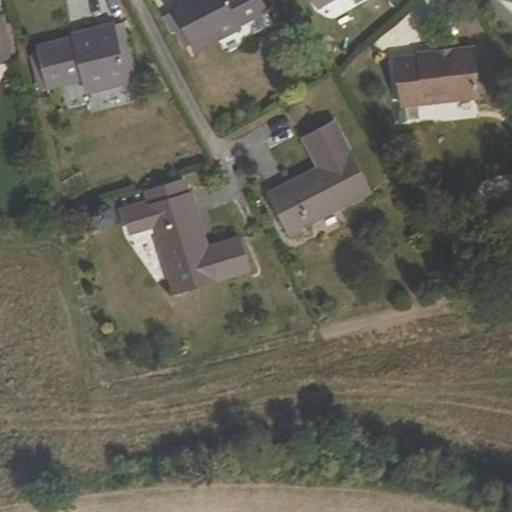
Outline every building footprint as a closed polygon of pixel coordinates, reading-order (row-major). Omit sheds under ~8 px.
[(176,0),(172,3),(184,26),(187,25),(199,47),(239,26),(236,20),(263,6),(260,0),(176,0)] [(314,0),(319,8),(335,0),(355,0),(357,3),(361,0),(314,0)] [(74,34),(74,37),(40,46),(53,88),(85,79),(89,92),(129,80),(121,53),(118,45),(126,43),(123,31),(116,33),(113,23),(74,34)] [(118,45),(121,53),(129,50),(126,43),(118,45)] [(474,51),(399,58),(404,104),(478,97),(474,51)] [(370,187),(332,120),(302,137),(318,167),(270,193),(291,232),(370,187)] [(250,270),(240,238),(209,247),(192,193),(149,207),(176,293),(250,270)]
